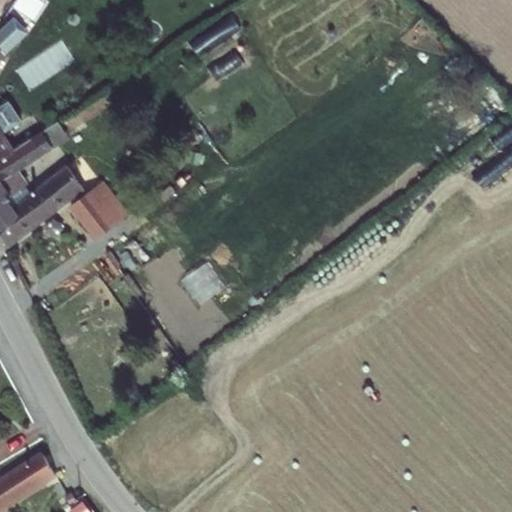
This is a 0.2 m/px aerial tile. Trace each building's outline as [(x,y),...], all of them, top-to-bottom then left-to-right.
[(0,143),(13,135),(0,116),(0,143)] [(35,120),(25,127),(38,144),(46,137),(35,120)] [(0,167),(21,155),(30,149),(38,144),(25,127),(13,135),(0,143),(0,167)] [(21,155),(25,160),(34,154),(30,149),(21,155)] [(0,222),(9,233),(84,179),(79,170),(85,166),(79,159),(73,164),(67,159),(12,197),(0,178),(0,222)] [(100,171),(89,180),(104,201),(116,192),(100,171)] [(71,194),(88,214),(104,201),(89,180),(71,194)] [(0,470),(0,500),(54,465),(42,445),(0,470)]
